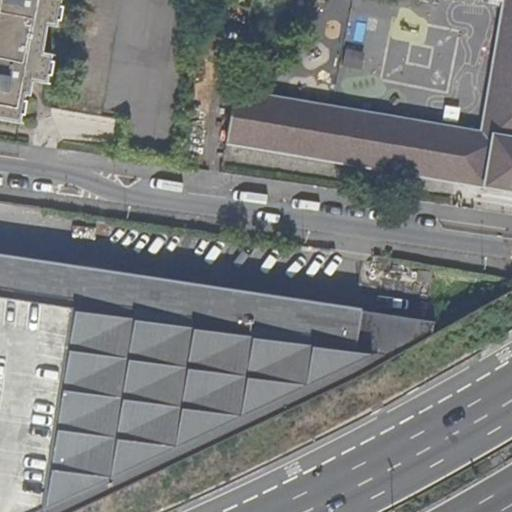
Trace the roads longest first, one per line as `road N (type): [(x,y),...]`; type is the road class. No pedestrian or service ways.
road 1 (unclassified): [(511,247),(0,169)]
road 2 (motorway): [(511,386),(276,511)]
